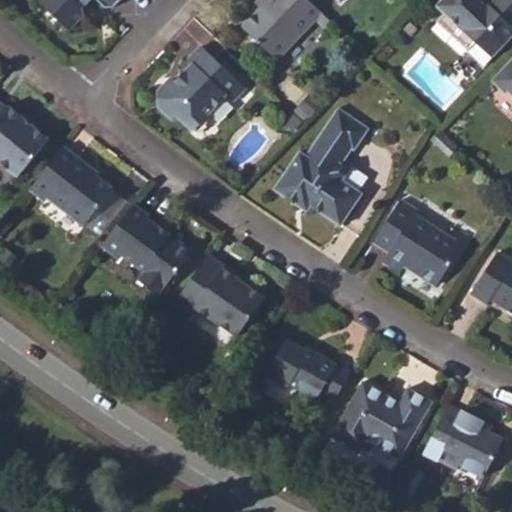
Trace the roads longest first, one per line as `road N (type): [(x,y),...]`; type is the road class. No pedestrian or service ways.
road 1 (residential): [(511,383),(438,347),(271,238),(82,98)]
road 2 (tertiary): [(0,339),(187,470),(265,511)]
road 3 (residential): [(175,0),(82,98)]
